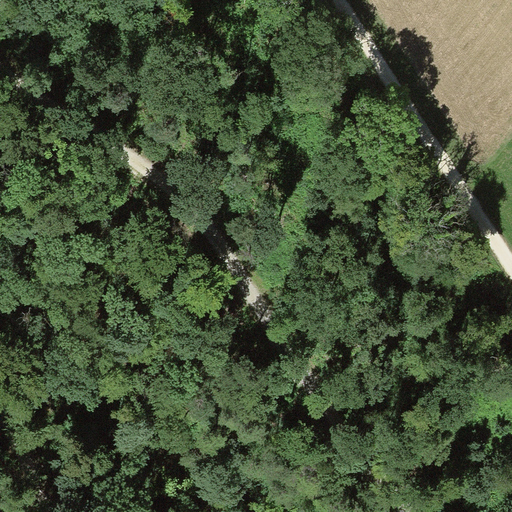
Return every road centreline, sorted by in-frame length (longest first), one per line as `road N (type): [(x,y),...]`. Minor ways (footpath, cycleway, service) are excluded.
road 1 (track): [(0,70),(161,187),(210,237),(403,511)]
road 2 (track): [(511,269),(347,0)]
